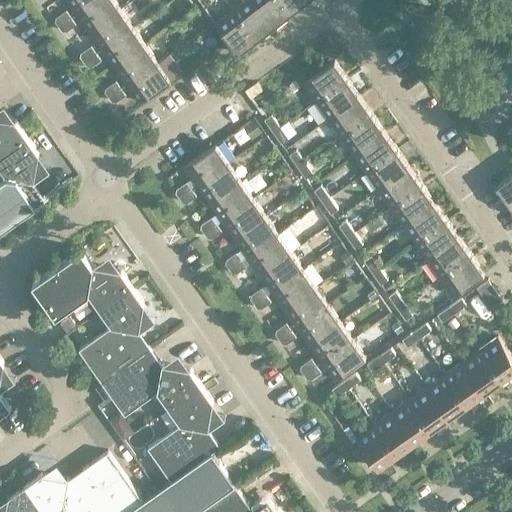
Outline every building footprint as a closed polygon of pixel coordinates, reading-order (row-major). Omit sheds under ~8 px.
[(93,0),(68,0),(77,12),(93,0)] [(121,8),(115,0),(93,0),(77,12),(89,29),(121,8)] [(273,25),(253,0),(243,0),(233,8),(256,39),(273,25)] [(290,12),(280,0),(253,0),(273,25),(290,12)] [(305,0),(280,0),(290,12),(305,0)] [(133,25),(121,8),(89,29),(102,47),(133,25)] [(256,39),(233,8),(215,22),(239,52),(256,39)] [(56,16),(55,20),(58,25),(71,16),(66,9),(56,16)] [(76,23),(71,16),(58,25),(62,29),(66,30),(76,23)] [(146,43),(133,25),(102,47),(114,65),(146,43)] [(158,61),(146,43),(114,65),(127,82),(158,61)] [(81,51),(80,55),(83,60),(96,51),(91,44),(81,51)] [(101,58),(96,51),(83,60),(87,65),(91,65),(101,58)] [(303,81),(316,99),(347,77),(335,59),(307,79),(303,81)] [(171,79),(158,61),(127,82),(139,101),(171,79)] [(303,73),(290,82),(294,88),(303,81),(307,79),(303,73)] [(360,95),(347,77),(316,99),(329,117),(360,95)] [(106,86),(105,90),(108,95),(121,86),(116,79),(106,86)] [(256,82),(245,89),(251,97),(262,89),(256,82)] [(126,93),(121,86),(108,95),(112,100),(116,100),(126,93)] [(372,113),(360,95),(329,117),(341,135),(372,113)] [(271,113),(264,118),(273,130),(280,125),(271,113)] [(385,130),(372,113),(341,135),(353,152),(385,130)] [(0,154),(27,135),(16,119),(0,116),(0,154)] [(253,118),(248,121),(248,122),(256,133),(261,129),(253,118)] [(288,137),(280,125),(273,130),(281,142),(288,137)] [(397,148),(385,130),(353,152),(366,170),(397,148)] [(0,166),(6,175),(0,178),(0,228),(46,196),(34,180),(39,152),(27,135),(0,154),(0,166)] [(185,165),(197,183),(229,161),(216,143),(185,165)] [(296,148),(289,153),(298,165),(305,160),(296,148)] [(410,166),(397,148),(366,170),(378,188),(410,166)] [(313,172),(305,160),(298,165),(306,177),(313,172)] [(241,179),(229,161),(197,183),(210,201),(241,179)] [(422,183),(410,166),(378,188),(391,205),(422,183)] [(511,173),(497,185),(511,206),(511,173)] [(253,196),(241,179),(210,201),(222,218),(253,196)] [(177,187),(176,191),(179,196),(192,187),(187,180),(177,187)] [(434,201),(422,183),(391,205),(403,223),(434,201)] [(321,184),(314,189),(323,201),(330,196),(321,184)] [(197,194),(192,187),(179,196),(183,201),(186,201),(197,194)] [(266,214),(253,196),(222,218),(235,236),(266,214)] [(338,208),(330,196),(323,201),(331,213),(338,208)] [(447,219),(434,201),(403,223),(416,241),(447,219)] [(278,231),(266,214),(235,236),(247,254),(278,231)] [(201,222),(200,226),(204,231),(216,222),(211,215),(201,222)] [(346,219),(339,224),(347,236),(355,231),(346,219)] [(459,236),(447,219),(416,241),(428,258),(459,236)] [(221,230),(216,222),(204,231),(207,236),(211,237),(221,230)] [(291,249),(278,231),(247,254),(260,271),(291,249)] [(363,243),(355,231),(347,236),(356,248),(363,243)] [(472,254),(459,236),(428,258),(440,276),(472,254)] [(81,247),(32,282),(56,315),(88,292),(100,308),(132,285),(121,269),(93,264),(81,247)] [(348,248),(341,254),(347,262),(354,257),(348,249),(348,248)] [(303,267),(291,249),(260,271),(272,289),(303,267)] [(226,258),(225,262),(229,267),(241,258),(236,251),(226,258)] [(371,254),(364,259),(372,271),(379,266),(371,254)] [(485,272),(472,254),(440,276),(453,294),(485,272)] [(246,265),(241,258),(229,267),(232,271),(236,272),(246,265)] [(388,278),(379,266),(372,271),(381,283),(388,278)] [(316,285),(303,267),(272,289),(284,307),(316,285)] [(503,298),(488,277),(476,286),(491,306),(503,298)] [(111,325),(79,348),(102,380),(151,346),(139,329),(144,302),(132,285),(100,308),(111,325)] [(328,302),(316,285),(284,307),(297,324),(328,302)] [(251,293),(250,297),(254,302),(266,293),(261,286),(251,293)] [(396,290),(389,295),(397,307),(404,301),(396,290)] [(271,300),(266,293),(254,302),(257,307),(261,307),(271,300)] [(466,303),(461,296),(449,305),(454,312),(466,303)] [(413,313),(404,301),(397,307),(406,318),(413,313)] [(341,320),(328,302),(297,324),(309,342),(341,320)] [(454,312),(449,305),(437,313),(442,320),(454,312)] [(76,325),(70,316),(61,322),(67,331),(76,325)] [(353,337),(341,320),(309,342),(322,360),(353,337)] [(398,320),(392,324),(398,332),(403,328),(398,320)] [(276,328),(275,332),(279,337),(291,328),(286,321),(276,328)] [(431,328),(426,321),(414,330),(419,337),(431,328)] [(296,335),(291,328),(279,337),(282,342),(286,343),(296,335)] [(419,337),(414,330),(402,338),(407,345),(419,337)] [(511,354),(498,335),(480,348),(502,379),(511,371),(511,354)] [(366,356),(353,337),(322,360),(335,378),(366,356)] [(151,346),(102,380),(125,413),(157,390),(169,406),(202,383),(190,367),(162,362),(151,346)] [(396,353),(391,346),(379,354),(384,362),(396,353)] [(502,379),(480,348),(462,360),(484,391),(502,379)] [(384,362),(379,354),(367,363),(372,370),(384,362)] [(0,355),(0,413),(11,406),(0,390),(0,383),(4,361),(0,355)] [(301,364),(300,368),(303,373),(316,364),(311,357),(301,364)] [(484,391),(462,360),(444,373),(466,404),(484,391)] [(321,371),(316,364),(303,373),(307,377),(311,378),(321,371)] [(360,378),(355,371),(343,379),(348,387),(360,378)] [(466,404),(444,373),(427,385),(449,416),(466,404)] [(348,387),(343,379),(332,388),(337,395),(348,387)] [(180,423),(148,446),(171,479),(214,449),(220,444),(208,428),(213,400),(202,383),(169,406),(180,423)] [(449,416),(427,385),(409,397),(431,429),(449,416)] [(431,429),(409,397),(392,410),(414,441),(431,429)] [(414,441),(392,410),(374,422),(396,454),(414,441)] [(396,454),(374,422),(356,435),(378,466),(396,454)] [(41,472),(25,484),(44,511),(53,511),(64,505),(69,511),(123,511),(143,498),(108,449),(69,477),(41,472)] [(237,482),(214,449),(171,479),(143,498),(123,511),(194,511),(235,483),(237,482)] [(235,483),(194,511),(247,511),(253,508),(235,483)] [(5,511),(44,511),(25,484),(8,495),(5,511)] [(276,511),(267,498),(247,511),(276,511)]
